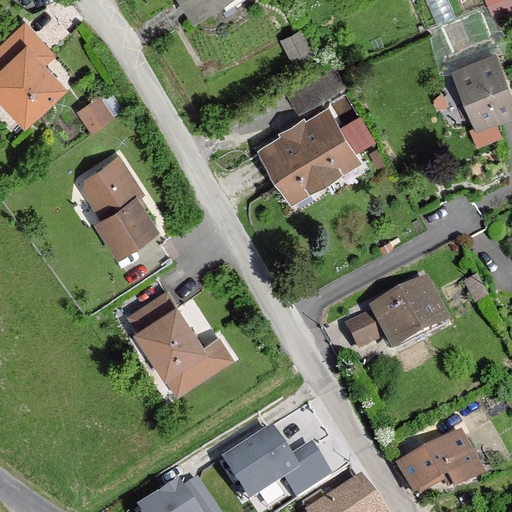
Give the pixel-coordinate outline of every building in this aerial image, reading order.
[(198,0),(208,13),(228,0),(198,0)] [(511,12),(511,0),(486,0),(495,21),(511,12)] [(48,31),(0,68),(0,96),(30,128),(71,86),(50,57),(37,40),(48,31)] [(37,40),(50,57),(61,48),(48,31),(37,40)] [(289,40),(297,52),(307,45),(300,33),(289,40)] [(462,65),(483,117),(511,106),(511,74),(501,49),(462,65)] [(288,77),(292,85),(314,73),(324,89),(346,77),(332,52),(310,65),(288,77)] [(314,73),(292,85),(302,102),(324,89),(314,73)] [(106,100),(88,112),(101,131),(119,118),(106,100)] [(290,130),(268,143),(293,186),(310,176),(314,182),(344,164),(340,158),(358,148),(332,105),(311,118),(290,130)] [(287,126),(290,130),(311,118),(308,113),(287,126)] [(340,158),(344,164),(362,155),(358,148),(340,158)] [(125,158),(95,179),(93,191),(113,219),(106,223),(127,254),(165,228),(145,198),(146,188),(125,158)] [(310,176),(293,186),(297,192),(314,182),(310,176)] [(497,296),(489,280),(477,285),(485,301),(488,301),(497,296)] [(360,328),(370,349),(398,335),(403,346),(427,334),(430,339),(453,329),(453,327),(434,288),(388,311),(388,315),(360,328)] [(173,295),(137,321),(146,334),(143,335),(172,378),(192,364),(205,382),(237,361),(223,341),(211,350),(173,295)] [(208,331),(214,325),(203,313),(208,308),(197,296),(186,307),(208,331)] [(192,364),(172,378),(184,396),(205,382),(192,364)] [(404,461),(419,488),(454,469),(460,477),(485,462),(466,428),(404,461)] [(292,462),(274,434),(228,464),(253,504),(286,483),(297,500),(335,475),(316,446),(292,462)] [(390,511),(368,478),(360,482),(358,487),(353,487),(349,490),(344,486),(328,496),(324,490),(310,499),(315,507),(307,511),(390,511)] [(180,488),(140,511),(214,511),(198,486),(184,494),(180,488)]
